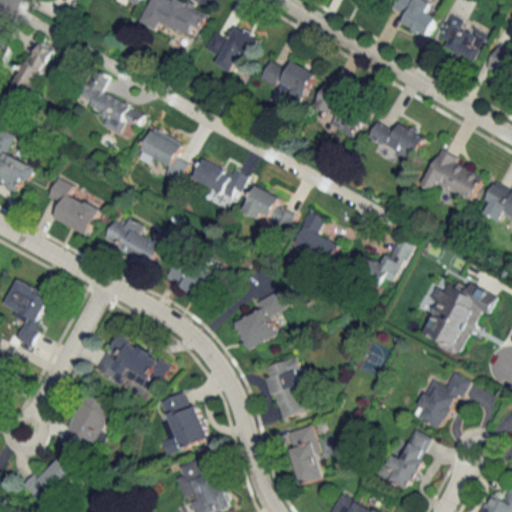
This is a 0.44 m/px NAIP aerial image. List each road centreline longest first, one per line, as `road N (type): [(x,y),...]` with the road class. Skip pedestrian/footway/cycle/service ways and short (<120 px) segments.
road 1 (residential): [(0,7),(371,211)]
road 2 (residential): [(273,511),(237,405),(192,337),(0,225)]
road 3 (residential): [(511,137),(275,0)]
road 4 (residential): [(19,458),(104,284)]
